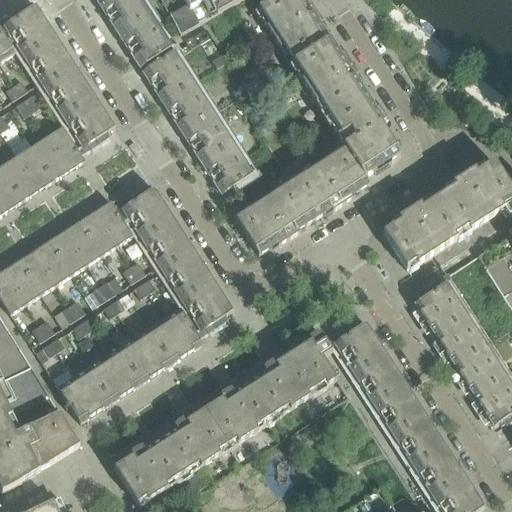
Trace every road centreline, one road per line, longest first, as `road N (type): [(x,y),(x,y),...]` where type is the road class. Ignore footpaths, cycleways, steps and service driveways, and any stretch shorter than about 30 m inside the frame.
road 1 (residential): [(61,0),(249,287),(272,288),(341,242)]
road 2 (residential): [(341,242),(441,167),(339,0)]
road 3 (residential): [(511,502),(341,242)]
